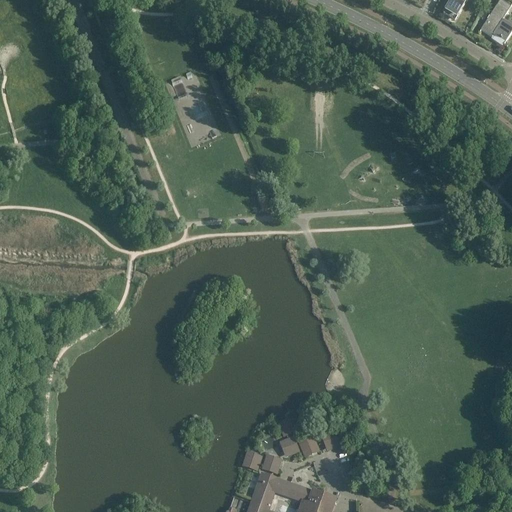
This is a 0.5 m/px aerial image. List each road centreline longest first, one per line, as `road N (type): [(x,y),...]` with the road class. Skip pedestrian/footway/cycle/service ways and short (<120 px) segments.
road 1 (tertiary): [(510,111),(428,56),(310,0)]
road 2 (residential): [(511,74),(384,0)]
